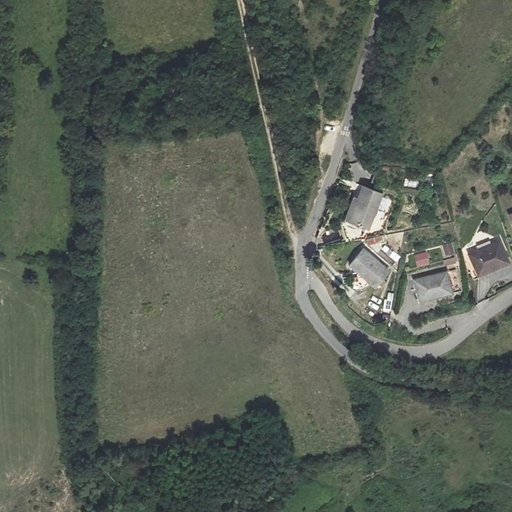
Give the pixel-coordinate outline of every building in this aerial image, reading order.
[(383,194),(363,187),(358,200),(354,199),(346,221),(369,230),(383,194)] [(371,238),(373,250),(383,248),(381,237),(371,238)] [(500,241),(469,254),(476,271),(489,266),(491,270),(509,262),(500,241)] [(452,244),(443,245),(445,257),(454,256),(452,244)] [(390,272),(364,250),(353,264),(366,274),(363,278),(376,289),(390,272)] [(427,252),(410,255),(413,269),(429,265),(427,252)] [(447,273),(415,281),(421,303),(452,295),(447,273)]
